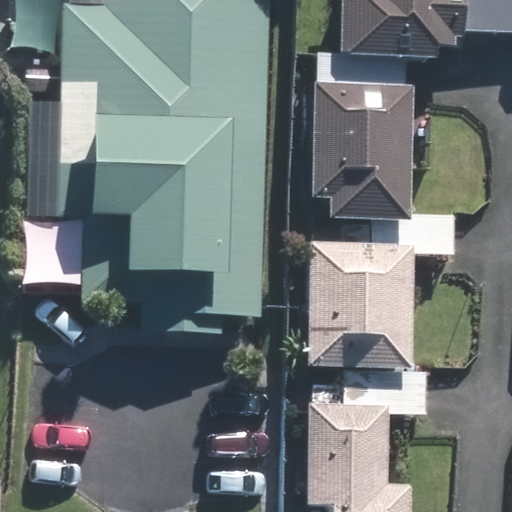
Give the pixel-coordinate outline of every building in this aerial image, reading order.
[(249,323),(257,0),(96,0),(97,14),(56,13),(50,222),(80,222),(77,305),(134,308),(134,334),(208,335),(209,322),(249,323)] [(491,34),(491,0),(329,0),(329,64),(329,67),(396,68),(437,69),(437,67),(445,67),(445,62),(453,62),(454,42),(489,43),(491,43),(491,34)] [(511,0),(491,0),(491,34),(491,43),(511,43),(511,0)] [(329,67),(329,64),(307,64),(307,93),(302,93),(299,210),(318,210),(317,231),(364,232),(399,232),(399,223),(402,95),(396,95),(396,68),(329,67)] [(446,224),(399,223),(399,232),(364,232),(364,235),(335,234),(335,253),(299,253),(297,377),(401,379),(405,265),(445,266),(446,224)] [(297,416),(295,511),(399,511),(399,494),(376,494),(378,423),(415,424),(416,384),(332,382),(332,397),(306,396),(306,416),(297,416)]
